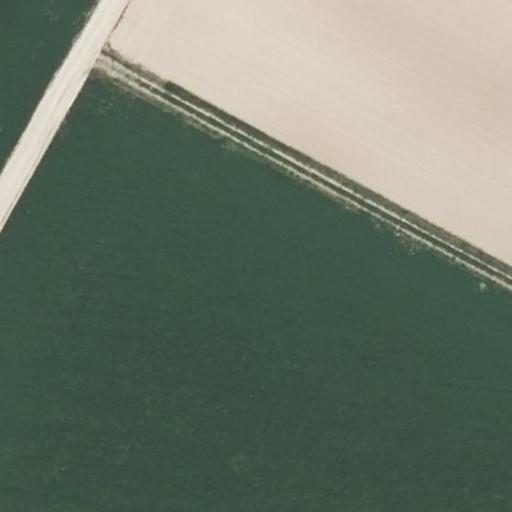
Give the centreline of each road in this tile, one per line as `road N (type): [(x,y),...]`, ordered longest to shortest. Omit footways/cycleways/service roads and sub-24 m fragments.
road 1 (track): [(511,284),(91,59),(124,0)]
road 2 (track): [(0,216),(91,59)]
